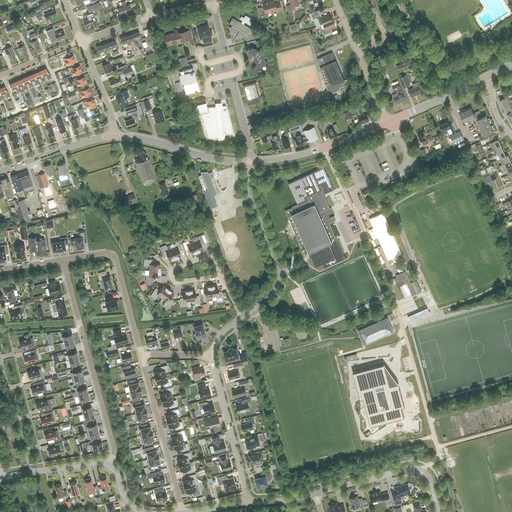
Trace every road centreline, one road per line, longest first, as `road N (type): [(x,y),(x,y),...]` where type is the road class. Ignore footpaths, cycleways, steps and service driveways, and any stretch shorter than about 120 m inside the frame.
road 1 (unclassified): [(249,162),(232,88),(211,93),(208,85),(238,73),(241,63),(205,64),(200,53),(223,43),(213,2)]
road 2 (residential): [(62,260),(113,447),(108,465)]
road 3 (residential): [(244,315),(279,281),(249,189),(249,162)]
road 4 (residential): [(142,356),(181,511)]
road 5 (residential): [(62,260),(115,257),(142,356)]
road 6 (tertiary): [(439,511),(416,469),(315,494)]
road 7 (residential): [(248,503),(211,356)]
road 8 (tertiary): [(249,162),(319,149),(387,122)]
road 9 (tertiary): [(113,136),(249,162)]
road 10 (unclassified): [(387,122),(336,0)]
